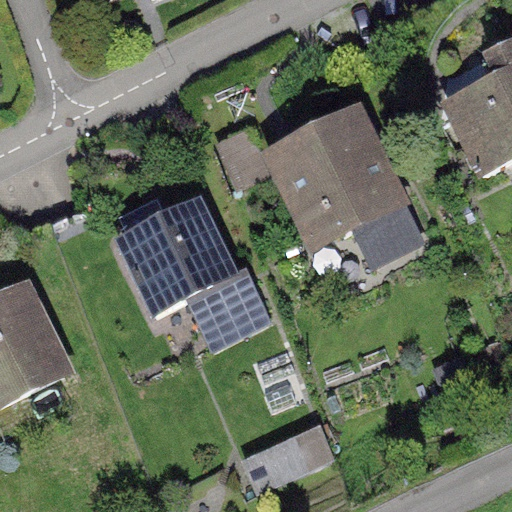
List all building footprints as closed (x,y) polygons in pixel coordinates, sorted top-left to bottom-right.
[(507,85),(450,114),(485,183),(511,169),(511,58),(497,66),(507,85)] [(366,131),(282,173),(320,249),(356,231),(376,272),(425,247),(366,131)] [(268,179),(251,141),(224,153),(241,191),(268,179)] [(198,214),(125,251),(160,320),(190,305),(213,351),(270,323),(251,285),(237,292),(198,214)] [(28,301),(0,315),(0,414),(68,379),(28,301)] [(251,467),(269,501),(346,462),(329,428),(251,467)]
